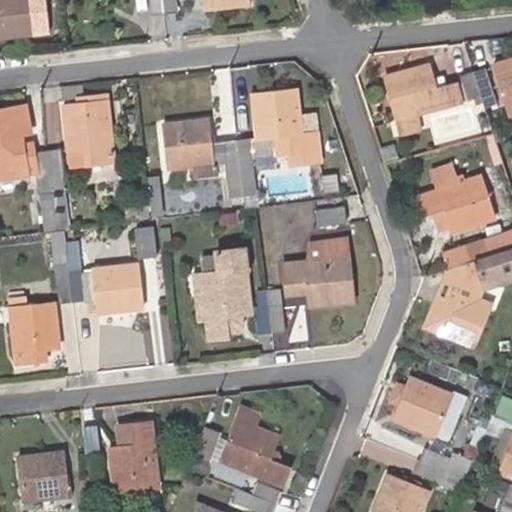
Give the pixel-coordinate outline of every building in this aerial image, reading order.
[(0,0),(0,35),(27,32),(23,0),(0,0)] [(161,11),(160,0),(145,0),(147,12),(161,11)] [(160,0),(161,11),(173,10),(171,0),(199,0),(201,6),(245,1),(244,0),(160,0)] [(439,89),(436,77),(432,64),(388,75),(400,118),(463,101),(458,83),(451,86),(439,89)] [(475,71),(483,97),(487,108),(501,104),(498,92),(489,67),(475,71)] [(511,67),(498,72),(511,116),(511,67)] [(471,100),(483,97),(475,71),(463,76),(465,81),(470,98),(471,100)] [(448,74),(436,77),(439,89),(451,86),(448,74)] [(465,81),(458,83),(463,101),(470,98),(465,81)] [(253,93),(258,138),(303,133),(298,88),(253,93)] [(115,144),(110,100),(109,92),(78,95),(79,104),(65,104),(72,165),(117,161),(115,144)] [(471,103),(423,111),(427,132),(475,123),(471,103)] [(192,166),(214,164),(227,163),(226,142),(212,143),(210,119),(165,123),(170,168),(192,166)] [(0,134),(0,180),(31,176),(39,175),(37,153),(36,142),(25,143),(23,130),(0,134)] [(497,137),(489,140),(496,163),(504,160),(497,137)] [(253,139),(239,140),(241,166),(245,195),(257,194),(255,164),(253,139)] [(241,166),(239,140),(226,142),(227,163),(227,168),(231,196),(245,195),(241,166)] [(51,152),(54,189),(55,192),(68,191),(65,150),(51,152)] [(54,189),(51,152),(37,153),(39,175),(40,179),(42,190),(54,189)] [(214,164),(192,166),(193,174),(227,171),(227,168),(227,163),(214,164)] [(495,217),(481,175),(465,180),(459,182),(457,176),(453,164),(432,171),(438,188),(419,195),(424,212),(433,209),(440,231),(452,227),(453,231),(495,217)] [(457,176),(459,182),(465,180),(463,174),(457,176)] [(161,176),(151,177),(154,205),(163,204),(161,176)] [(54,189),(42,190),(43,198),(55,197),(55,192),(54,189)] [(68,191),(55,192),(55,197),(58,217),(71,216),(68,191)] [(318,209),(319,224),(347,222),(345,206),(318,209)] [(136,227),(140,257),(155,256),(152,226),(136,227)] [(511,229),(445,251),(445,256),(449,266),(475,258),(487,255),(511,247),(511,229)] [(307,260),(285,263),(287,280),(307,278),(309,292),(310,304),(355,298),(351,255),(350,236),(310,240),(307,260)] [(487,255),(475,258),(449,266),(454,281),(479,273),(491,268),(487,255)] [(138,262),(96,266),(96,271),(85,274),(82,259),(70,260),(72,275),(75,299),(88,297),(99,297),(100,311),(144,306),(138,262)] [(57,262),(59,276),(61,301),(75,299),(72,275),(70,260),(57,262)] [(203,272),(210,338),(229,337),(228,326),(226,315),(252,312),(248,268),(203,272)] [(307,278),(287,280),(289,295),(309,292),(307,278)] [(451,287),(433,329),(474,347),(492,305),(451,287)] [(268,291),(270,305),(273,331),(286,329),(284,303),(282,289),(268,291)] [(259,307),(255,307),(258,333),(273,331),(270,305),(268,291),(257,292),(259,307)] [(61,346),(57,302),(27,304),(26,297),(13,298),(11,306),(16,351),(18,363),(30,362),(28,350),(45,348),(61,346)] [(239,325),(238,314),(226,315),(228,326),(239,325)] [(45,348),(28,350),(30,362),(46,361),(45,348)] [(466,400),(452,395),(410,377),(407,386),(398,382),(391,400),(399,404),(392,419),(450,442),(466,400)] [(511,400),(505,398),(497,415),(511,420),(511,400)] [(238,416),(221,460),(239,467),(234,478),(251,485),(256,473),(284,483),(290,466),(270,459),(280,433),(258,425),(262,414),(242,406),(238,416)] [(161,486),(153,421),(133,423),(137,443),(121,445),(110,446),(117,492),(161,486)] [(137,443),(133,423),(118,424),(121,445),(137,443)] [(492,467),(502,471),(511,445),(511,426),(509,425),(492,467)] [(99,427),(85,429),(88,453),(102,451),(99,427)] [(208,462),(220,433),(204,427),(188,468),(208,475),(213,463),(208,462)] [(511,445),(502,471),(511,475),(511,445)] [(20,456),(25,500),(70,494),(65,449),(20,456)] [(453,453),(450,459),(426,449),(421,460),(445,470),(468,479),(475,461),(453,453)] [(468,479),(445,470),(421,460),(416,473),(440,483),(461,493),(468,479)] [(374,511),(422,511),(431,491),(389,474),(374,511)] [(254,493),(277,501),(282,489),(258,480),(254,493)] [(259,511),(272,511),(277,501),(254,493),(240,487),(234,502),(259,511)] [(511,497),(508,496),(503,507),(511,511),(511,497)] [(223,511),(214,508),(198,503),(194,511),(223,511)]
